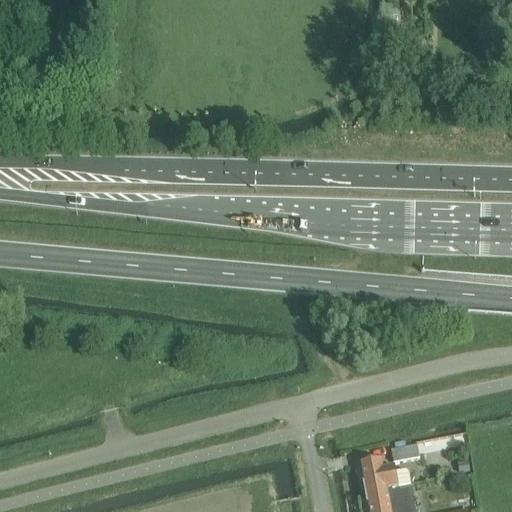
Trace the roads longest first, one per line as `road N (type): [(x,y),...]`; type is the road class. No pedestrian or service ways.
road 1 (primary): [(0,192),(140,208),(511,227)]
road 2 (primary): [(511,182),(0,160)]
road 3 (unclassified): [(0,485),(297,406)]
road 4 (unclassified): [(297,406),(511,357)]
